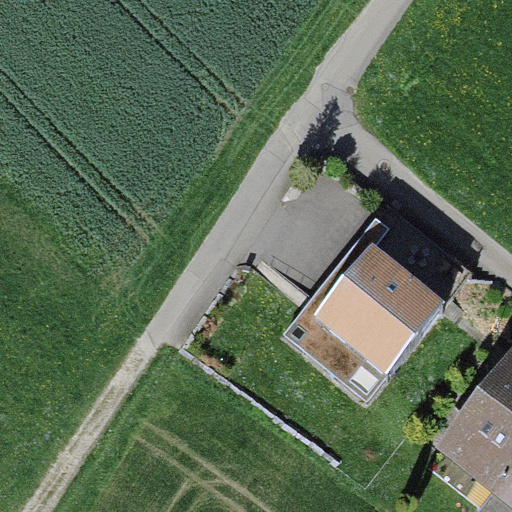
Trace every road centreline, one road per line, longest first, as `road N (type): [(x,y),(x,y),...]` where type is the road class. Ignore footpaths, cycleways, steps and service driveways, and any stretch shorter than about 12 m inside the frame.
road 1 (residential): [(312,120),(45,511)]
road 2 (residential): [(511,275),(312,120)]
road 3 (residential): [(393,0),(312,120)]
